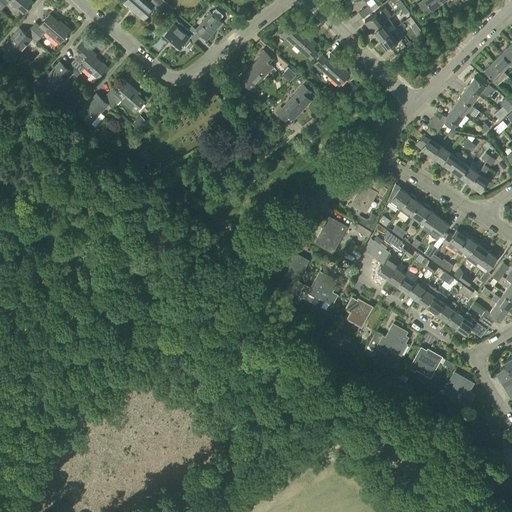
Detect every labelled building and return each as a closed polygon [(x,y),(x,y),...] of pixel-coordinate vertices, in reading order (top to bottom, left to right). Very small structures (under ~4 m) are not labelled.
[(0,0),(0,2),(4,6),(9,0),(23,12),(33,1),(32,0),(0,0)] [(162,8),(152,0),(149,4),(144,0),(125,0),(123,3),(143,20),(153,8),(158,13),(162,8)] [(172,7),(163,0),(152,0),(162,8),(167,13),(172,7)] [(442,1),(440,0),(421,0),(417,3),(424,13),(430,8),(431,9),(442,1)] [(372,11),(370,7),(368,5),(358,13),(362,18),(372,11)] [(372,31),(388,18),(391,16),(383,6),(364,21),(372,31)] [(201,35),(206,40),(222,23),(211,13),(196,30),(191,26),(187,31),(197,40),(201,35)] [(30,28),(41,37),(46,31),(58,43),(70,30),(63,24),(62,26),(49,15),(39,25),(35,22),(30,28)] [(392,23),(388,18),(372,31),(379,40),(394,29),(394,28),(389,32),(386,27),(392,23)] [(197,40),(187,31),(184,35),(171,24),(161,35),(179,50),(183,45),(185,47),(189,43),(190,41),(193,44),(197,40)] [(317,52),(312,47),(316,44),(297,26),(293,29),(289,25),(280,35),(285,40),(287,38),(306,55),(310,59),(317,52)] [(41,37),(30,28),(25,33),(20,28),(2,48),(5,52),(3,55),(11,61),(32,38),(36,42),(41,37)] [(394,29),(379,40),(386,50),(390,47),(395,53),(404,45),(402,43),(404,42),(398,34),(394,29)] [(95,55),(81,42),(74,50),(79,54),(76,57),(71,63),(80,71),(84,67),(97,77),(106,67),(94,57),(95,55)] [(511,45),(510,44),(501,52),(511,61),(511,60),(511,45)] [(258,54),(261,56),(243,76),(247,80),(244,84),(253,93),(258,87),(256,85),(272,66),(268,62),(272,58),(263,49),(258,54)] [(501,52),(493,61),(502,70),(511,61),(501,52)] [(332,54),(327,59),(322,55),(313,65),(318,70),(320,68),(339,85),(349,74),(337,62),(339,60),(332,54)] [(502,70),(493,61),(484,69),(494,79),(492,80),(497,85),(507,75),(502,70)] [(80,71),(71,63),(66,69),(60,63),(43,82),(58,95),(66,87),(62,83),(71,73),(75,77),(80,71)] [(289,82),(296,74),(288,66),(284,70),(285,71),(281,74),(289,82)] [(479,74),(475,79),(474,77),(467,87),(477,95),(487,82),(479,74)] [(35,91),(43,82),(36,76),(28,86),(35,91)] [(106,94),(115,103),(120,98),(135,112),(144,101),(136,94),(138,92),(125,81),(116,92),(111,88),(106,94)] [(306,96),(310,91),(303,85),(283,108),(280,107),(276,112),(285,120),(289,116),(294,119),(311,100),(306,96)] [(477,95),(467,87),(460,97),(470,104),(477,95)] [(115,103),(106,94),(102,99),(96,94),(79,114),(91,124),(108,104),(112,107),(115,103)] [(474,107),(470,104),(460,97),(453,106),(463,114),(465,111),(469,114),(474,107)] [(442,121),(444,122),(451,127),(453,129),(453,128),(456,124),(463,114),(453,106),(446,116),(442,121)] [(498,110),(503,115),(508,111),(507,111),(504,107),(503,106),(498,110)] [(437,110),(434,115),(442,121),(446,116),(437,110)] [(503,115),(498,110),(494,114),(499,119),(503,115)] [(434,115),(430,120),(440,128),(444,122),(442,121),(434,115)] [(137,122),(135,120),(132,124),(140,131),(148,122),(142,116),(137,122)] [(440,128),(430,120),(426,125),(437,132),(440,128)] [(498,124),(503,129),(507,125),(502,120),(498,124)] [(485,132),(489,128),(484,122),(480,126),(481,127),(485,132)] [(503,129),(498,124),(493,128),(498,133),(503,129)] [(453,129),(451,127),(447,133),(452,137),(456,131),(453,128),(453,129)] [(431,155),(439,144),(424,133),(416,144),(431,155)] [(467,147),(471,141),(474,137),(468,136),(466,138),(462,144),(467,147)] [(471,141),(467,147),(471,151),(476,145),(471,141)] [(449,151),(439,144),(431,155),(441,163),(449,151)] [(138,155),(143,165),(151,161),(145,151),(138,155)] [(449,151),(441,163),(451,170),(462,155),(456,151),(454,155),(449,151)] [(486,162),(490,156),(485,152),(481,158),(486,162)] [(464,153),(462,155),(451,170),(460,177),(468,166),(467,165),(471,159),(464,153)] [(490,156),(486,162),(491,165),(495,159),(490,156)] [(484,164),(478,173),(470,183),(480,191),(487,180),(482,177),(489,167),(484,164)] [(478,173),(468,166),(460,177),(470,183),(478,173)] [(372,187),(369,185),(368,187),(362,184),(351,204),(365,211),(376,192),(383,196),(387,188),(375,181),(372,187)] [(399,210),(409,196),(399,189),(395,194),(391,192),(389,197),(397,204),(395,207),(399,210)] [(409,196),(399,210),(409,217),(411,214),(411,213),(419,203),(414,200),(415,198),(411,194),(409,196)] [(428,210),(419,203),(411,213),(411,214),(421,220),(428,210)] [(428,210),(421,220),(427,224),(423,229),(427,232),(438,217),(428,210)] [(388,218),(383,215),(379,221),(384,224),(388,218)] [(332,252),(346,227),(329,217),(315,242),(332,252)] [(438,217),(427,232),(435,238),(437,239),(440,234),(448,224),(438,217)] [(357,223),(355,227),(354,228),(368,236),(371,230),(357,223)] [(397,234),(401,228),(396,224),(392,230),(397,234)] [(401,228),(397,234),(401,237),(406,231),(401,228)] [(466,237),(469,234),(464,230),(461,233),(456,230),(450,238),(446,236),(443,240),(456,250),(466,237)] [(392,242),(396,236),(388,231),(384,237),(392,242)] [(357,241),(360,235),(354,232),(351,238),(357,241)] [(375,242),(380,246),(382,244),(383,243),(381,242),(382,240),(376,236),(373,241),(375,242)] [(466,237),(456,250),(461,254),(463,250),(468,254),(476,243),(466,237)] [(420,242),(416,238),(411,244),(416,248),(420,242)] [(375,242),(373,241),(371,239),(363,249),(368,253),(375,242)] [(380,246),(375,242),(368,253),(372,256),(380,246)] [(430,257),(433,253),(438,247),(434,244),(432,243),(432,242),(428,247),(424,253),(430,257)] [(405,252),(409,246),(404,243),(400,249),(405,252)] [(469,254),(466,258),(476,265),(479,261),(486,251),(476,244),(476,243),(468,254),(469,254)] [(380,246),(372,256),(377,260),(385,249),(380,246)] [(414,250),(409,246),(405,252),(410,255),(414,250)] [(385,249),(377,260),(382,263),(384,260),(385,261),(390,253),(385,249)] [(486,251),(479,261),(488,268),(496,258),(486,251)] [(382,263),(377,271),(387,278),(395,267),(399,260),(390,253),(385,261),(384,260),(382,263)] [(433,253),(430,257),(444,267),(448,261),(443,258),(442,260),(433,253)] [(293,278),(292,278),(288,287),(298,295),(301,289),(304,283),(298,279),(308,261),(298,255),(296,260),(292,257),(283,272),(293,278)] [(425,266),(429,260),(424,256),(420,262),(425,266)] [(434,264),(429,260),(425,266),(430,270),(434,264)] [(453,265),(448,261),(444,267),(449,271),(453,265)] [(502,262),(496,272),(501,276),(508,266),(502,262)] [(395,267),(387,278),(397,285),(404,274),(395,267)] [(408,269),(404,274),(397,285),(406,292),(414,281),(418,276),(408,269)] [(491,273),(486,269),(484,271),(479,278),(484,282),(491,273)] [(444,280),(449,274),(444,271),(439,277),(444,280)] [(320,272),(317,277),(310,289),(304,285),(299,294),(317,304),(320,298),(332,305),(338,294),(332,291),(337,282),(320,272)] [(464,281),(468,275),(463,272),(459,278),(464,281)] [(501,276),(496,272),(492,277),(498,281),(501,276)] [(454,278),(449,274),(444,280),(449,284),(454,278)] [(468,275),(464,281),(468,285),(473,279),(468,275)] [(511,284),(510,283),(505,280),(502,284),(506,288),(503,292),(511,298),(511,284)] [(414,281),(406,292),(416,299),(424,288),(414,281)] [(428,283),(424,288),(416,299),(426,306),(437,290),(428,283)] [(464,294),(468,288),(463,285),(459,291),(464,294)] [(488,296),(489,293),(491,291),(485,287),(482,291),(488,296)] [(468,288),(464,294),(469,297),(473,292),(468,288)] [(437,290),(426,306),(436,313),(443,302),(447,297),(437,290)] [(511,302),(511,298),(503,292),(500,297),(495,293),(492,298),(496,302),(507,310),(511,302)] [(367,305),(367,304),(358,299),(357,301),(352,298),(346,309),(351,312),(347,319),(361,326),(369,311),(364,308),(366,305),(367,305)] [(449,306),(443,302),(436,313),(445,320),(453,309),(457,304),(453,301),(449,306)] [(486,309),(482,314),(493,322),(496,317),(500,320),(507,310),(496,302),(489,312),(486,309)] [(453,309),(445,320),(455,327),(463,316),(453,309)] [(466,311),(463,316),(455,327),(465,334),(469,328),(480,336),(486,328),(469,316),(471,314),(466,311)] [(493,322),(482,314),(478,319),(489,327),(493,322)] [(406,332),(393,324),(386,337),(382,335),(378,341),(380,342),(376,348),(385,352),(388,347),(401,354),(406,344),(404,343),(407,337),(404,335),(406,332)] [(381,334),(376,331),(368,345),(373,348),(381,334)] [(411,366),(430,377),(441,357),(428,350),(427,351),(421,348),(411,366)] [(511,373),(507,367),(496,374),(501,383),(511,376),(511,374),(511,373)] [(450,380),(455,383),(449,395),(462,402),(464,399),(469,402),(474,394),(468,391),(473,383),(454,372),(450,380)] [(511,383),(511,376),(501,383),(505,388),(511,383)] [(511,479),(494,470),(488,481),(510,492),(511,488),(511,479)]
